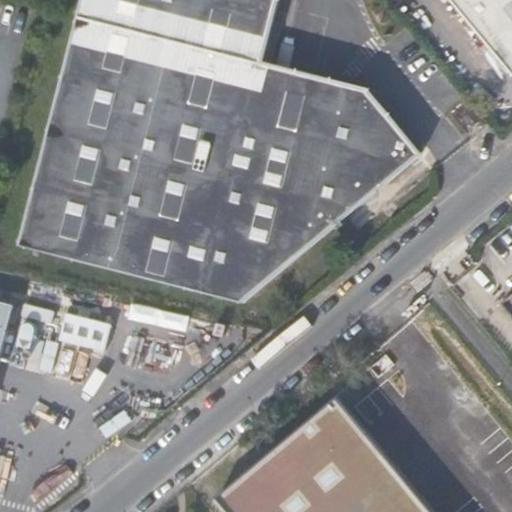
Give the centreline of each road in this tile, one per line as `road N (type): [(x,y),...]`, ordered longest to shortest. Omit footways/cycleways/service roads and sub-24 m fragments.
road 1 (unclassified): [(511,166),(85,511)]
road 2 (unknown): [(511,424),(382,273)]
